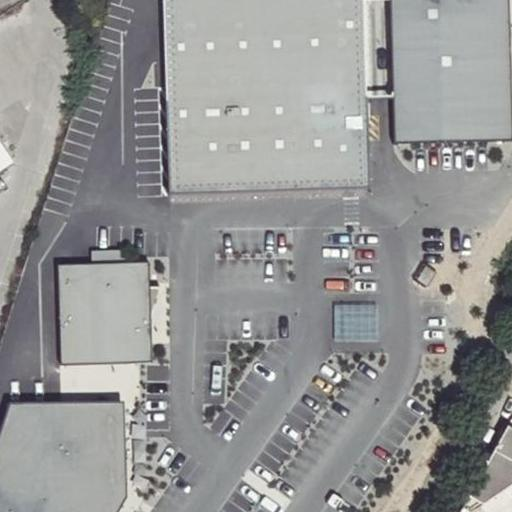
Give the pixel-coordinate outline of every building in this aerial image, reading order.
[(163,0),(170,196),(370,189),(363,0),(163,0)] [(387,0),(392,116),(484,113),(485,143),(511,142),(511,74),(509,0),(387,0)] [(484,113),(392,116),(393,147),(485,143),(484,113)] [(0,145),(0,169),(11,162),(0,145)] [(142,289),(150,288),(149,261),(124,262),(124,251),(92,252),(92,265),(57,266),(58,292),(65,292),(67,359),(145,356),(142,289)] [(429,285),(436,272),(427,267),(420,280),(429,285)] [(65,292),(58,292),(60,366),(151,363),(151,314),(161,288),(150,288),(142,289),(145,356),(67,359),(65,292)] [(13,406),(0,447),(0,511),(120,511),(129,496),(125,401),(13,406)] [(511,430),(508,428),(461,511),(473,511),(481,507),(511,487),(511,430)] [(511,511),(511,487),(481,507),(484,511),(511,511)]
